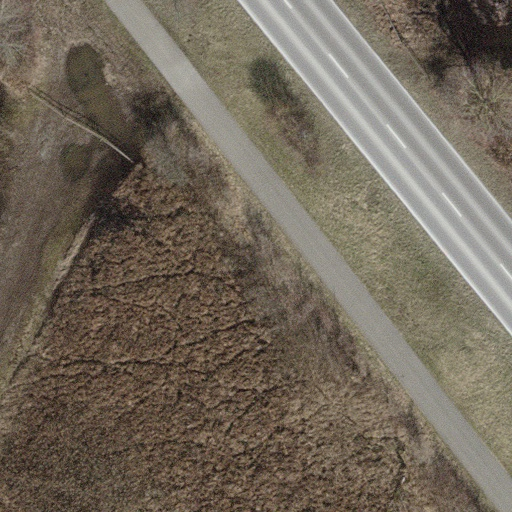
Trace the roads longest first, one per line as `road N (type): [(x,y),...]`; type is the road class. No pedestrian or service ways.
road 1 (secondary): [(286,0),(511,278)]
road 2 (track): [(0,291),(57,107),(147,29)]
